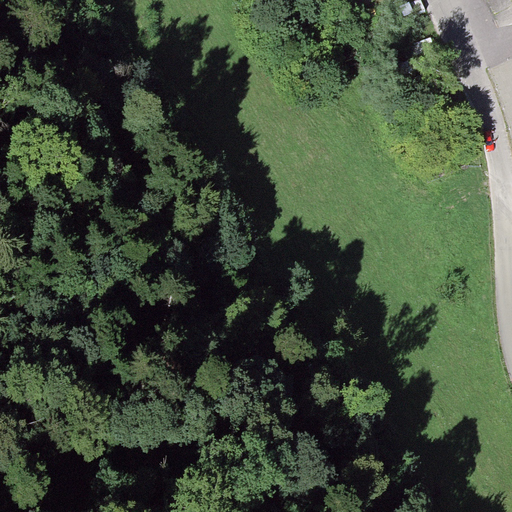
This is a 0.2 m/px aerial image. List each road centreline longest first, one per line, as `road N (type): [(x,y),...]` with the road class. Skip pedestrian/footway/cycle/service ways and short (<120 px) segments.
road 1 (track): [(8,0),(106,112),(252,351),(374,511)]
road 2 (unclassified): [(446,0),(495,129),(511,348)]
